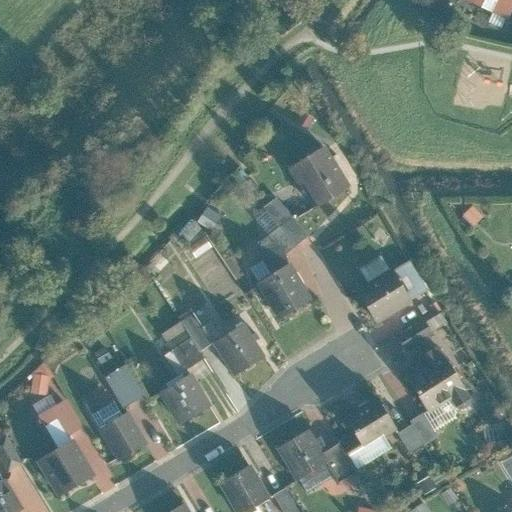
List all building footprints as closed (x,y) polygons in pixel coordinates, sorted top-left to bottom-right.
[(511,5),(511,0),(466,0),(505,20),(511,6),(511,5)] [(354,186),(328,147),(291,172),(317,210),(354,186)] [(308,236),(277,201),(265,211),(280,228),(296,246),(308,236)] [(220,217),(208,210),(200,222),(212,229),(220,217)] [(296,246),(280,228),(257,248),(274,276),(291,265),(288,255),(296,246)] [(274,276),(257,286),(280,322),(314,301),(291,265),(274,276)] [(359,293),(380,326),(415,304),(394,271),(359,293)] [(214,346),(194,316),(183,324),(203,354),(214,346)] [(424,323),(400,339),(408,351),(432,335),(424,323)] [(203,354),(183,324),(164,336),(184,366),(203,354)] [(87,325),(79,339),(92,347),(100,333),(87,325)] [(266,360),(245,326),(214,346),(236,379),(266,360)] [(426,373),(410,382),(431,416),(469,393),(440,348),(419,361),(426,373)] [(106,350),(96,355),(101,364),(111,359),(106,350)] [(135,401),(118,372),(107,378),(125,408),(135,401)] [(50,377),(35,376),(34,393),(48,395),(50,377)] [(212,408),(193,376),(161,395),(180,427),(212,408)] [(379,400),(346,419),(354,432),(339,442),(341,445),(348,459),(397,430),(379,400)] [(149,448),(129,414),(101,431),(120,465),(149,448)] [(438,438),(425,417),(412,425),(425,446),(438,438)] [(425,446),(412,425),(400,432),(413,454),(425,446)] [(324,456),(310,432),(278,451),(299,485),(331,466),(324,456)] [(21,464),(7,438),(0,441),(0,457),(8,471),(21,464)] [(96,480),(75,443),(38,464),(58,500),(96,480)] [(341,445),(324,456),(331,466),(342,484),(358,475),(348,459),(341,445)] [(256,511),(273,502),(251,468),(221,487),(236,511),(256,511)] [(430,478),(420,485),(424,491),(434,484),(430,478)] [(0,511),(23,511),(24,511),(6,482),(0,485),(0,511)] [(298,511),(285,491),(272,498),(280,511),(298,511)] [(429,511),(422,501),(408,510),(409,511),(429,511)]
